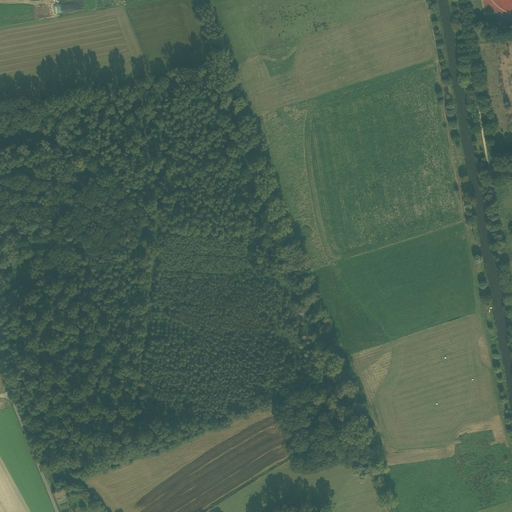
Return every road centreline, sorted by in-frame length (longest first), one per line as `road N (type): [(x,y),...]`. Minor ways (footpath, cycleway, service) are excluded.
road 1 (track): [(511,466),(424,0)]
road 2 (track): [(459,0),(489,167),(494,175),(511,172)]
road 3 (unclassified): [(57,511),(8,393)]
